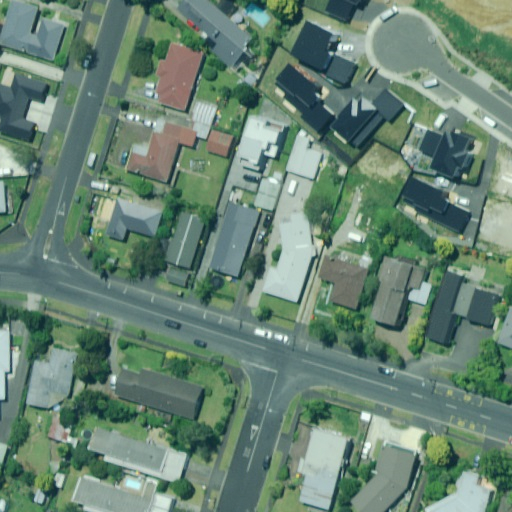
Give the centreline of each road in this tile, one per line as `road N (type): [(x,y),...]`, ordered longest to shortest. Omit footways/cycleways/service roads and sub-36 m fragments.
road 1 (residential): [(42,277),(121,0)]
road 2 (residential): [(282,353),(42,277)]
road 3 (residential): [(511,426),(282,353)]
road 4 (residential): [(282,353),(236,511)]
road 5 (unknown): [(60,283),(8,424)]
road 6 (residential): [(511,117),(401,40)]
